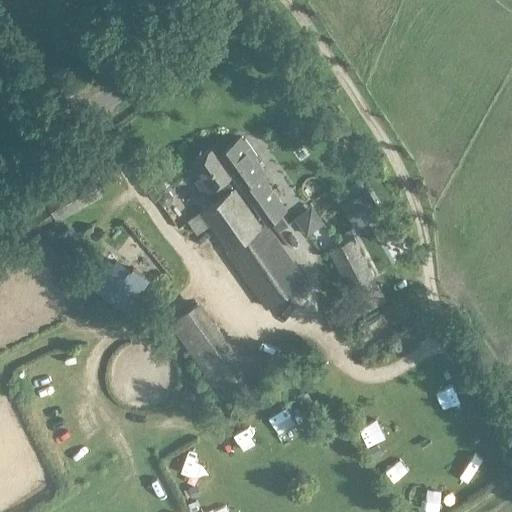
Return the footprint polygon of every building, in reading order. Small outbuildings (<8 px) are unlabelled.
[(210,226),(226,249),(228,252),(263,228),(235,189),(236,189),(228,178),(233,175),(269,224),(286,212),(260,176),(264,173),(255,160),(257,158),(245,140),(242,142),(240,139),(225,149),(228,154),(223,158),(215,147),(191,164),(201,178),(195,182),(205,195),(213,189),(220,199),(188,222),(197,235),(210,226)] [(56,220),(102,195),(91,174),(44,199),(47,203),(12,225),(21,240),(55,218),(56,220)] [(366,191),(341,206),(355,229),(380,214),(366,191)] [(224,251),(265,308),(305,280),(266,226),(263,228),(228,252),(226,249),(224,251)] [(354,237),(328,250),(347,289),(349,288),(362,314),(386,301),(380,287),(378,288),(372,275),(373,274),(354,237)] [(99,282),(94,288),(115,303),(114,305),(117,306),(118,305),(125,310),(147,278),(132,268),(130,271),(116,261),(114,264),(109,261),(96,280),(99,282)] [(254,379),(200,301),(169,323),(223,400),(254,379)] [(199,474),(182,484),(192,503),(210,493),(199,474)]
